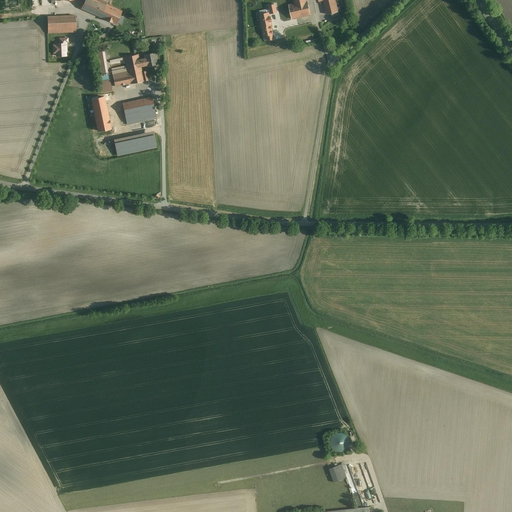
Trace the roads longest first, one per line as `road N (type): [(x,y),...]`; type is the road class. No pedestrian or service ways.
road 1 (unclassified): [(304,223),(0,182)]
road 2 (unclassified): [(304,223),(332,62),(400,0)]
road 3 (unclassified): [(511,223),(304,223)]
road 4 (track): [(362,456),(218,483)]
